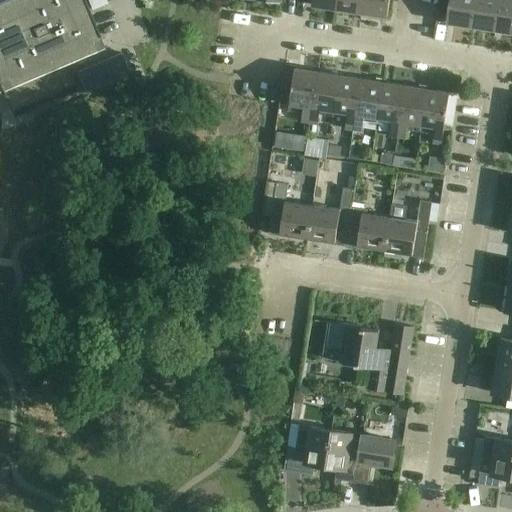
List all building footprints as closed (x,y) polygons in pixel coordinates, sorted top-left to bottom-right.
[(0,0),(0,86),(2,92),(11,111),(74,84),(61,55),(68,52),(100,38),(88,11),(83,0),(0,0)] [(334,10),(335,0),(311,0),(311,6),(334,10)] [(360,13),(362,0),(335,0),(334,10),(360,13)] [(362,0),(360,13),(385,17),(387,0),(362,0)] [(469,26),(473,0),(450,0),(447,23),(469,26)] [(493,30),(498,0),(473,0),(469,26),(493,30)] [(511,32),(511,0),(498,0),(493,30),(511,32)] [(308,123),(316,72),(295,68),(294,72),(291,91),(289,105),(302,107),(300,122),(308,123)] [(284,70),(281,89),(291,91),(294,72),(284,70)] [(332,112),(338,75),(316,72),(308,123),(315,124),(318,110),(332,112)] [(352,130),(360,78),(338,75),(332,112),(346,114),(344,129),(352,130)] [(376,119),(383,82),(360,78),(352,130),(359,131),(362,117),(376,119)] [(396,137),(404,85),(383,82),(376,119),(390,121),(388,136),(396,137)] [(420,126),(426,89),(404,85),(396,137),(403,138),(406,123),(420,126)] [(426,89),(420,126),(435,128),(432,143),(440,144),(448,92),(426,89)] [(291,133),(288,147),(302,150),(304,135),(291,133)] [(306,136),(303,156),(318,158),(325,159),(325,155),(328,139),(306,136)] [(344,246),(355,176),(349,175),(347,188),(343,187),(339,210),(311,205),(305,239),(333,243),(332,245),(344,246)] [(361,208),(352,207),(356,176),(355,176),(344,246),(357,248),(357,246),(383,251),(389,217),(361,213),(361,208)] [(305,239),(311,205),(284,201),(286,185),(275,183),(267,235),(280,237),(280,235),(305,239)] [(389,217),(383,251),(411,255),(410,256),(422,258),(431,203),(419,201),(416,221),(404,219),(406,206),(391,204),(389,217)] [(329,324),(326,344),(339,346),(337,363),(371,368),(368,389),(402,394),(405,375),(408,354),(409,343),(412,326),(395,324),(392,350),(375,347),(378,331),(345,326),(329,324)] [(511,341),(501,339),(496,366),(511,368),(511,341)] [(511,368),(496,366),(492,393),(511,396),(511,407),(511,408),(511,368)] [(297,388),(294,404),(303,405),(306,389),(297,388)] [(335,398),(334,407),(343,408),(345,400),(335,398)] [(391,405),(389,415),(405,418),(406,407),(396,405),(391,405)] [(287,446),(284,470),(311,475),(313,463),(324,465),(330,429),(310,426),(309,432),(297,430),(294,448),(287,446)] [(361,440),(350,438),(351,433),(330,429),(324,465),(336,467),(334,479),(354,482),(361,440)] [(361,440),(354,482),(365,484),(369,462),(389,466),(394,440),(362,435),(361,440)] [(511,467),(511,441),(495,438),(484,437),(484,439),(475,438),(472,453),(481,454),(476,484),(497,488),(499,476),(510,478),(511,467)]
